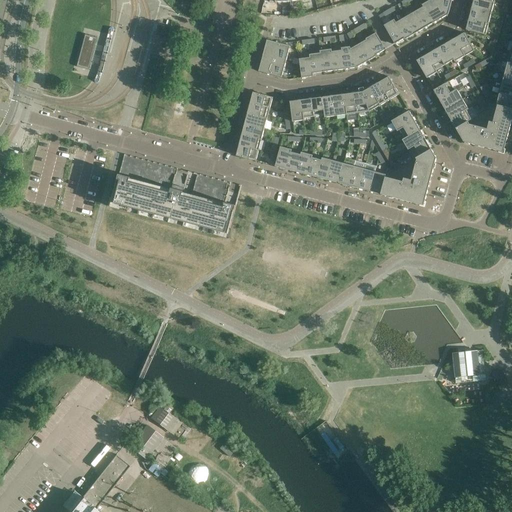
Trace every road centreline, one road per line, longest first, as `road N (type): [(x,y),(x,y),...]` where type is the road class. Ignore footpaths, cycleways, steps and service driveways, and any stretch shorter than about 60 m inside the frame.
road 1 (residential): [(459,164),(444,222),(426,224),(227,169)]
road 2 (residential): [(227,169),(10,112)]
road 3 (residential): [(399,57),(335,83),(292,88),(250,78)]
road 4 (residential): [(399,57),(459,164)]
road 5 (track): [(144,418),(242,488)]
